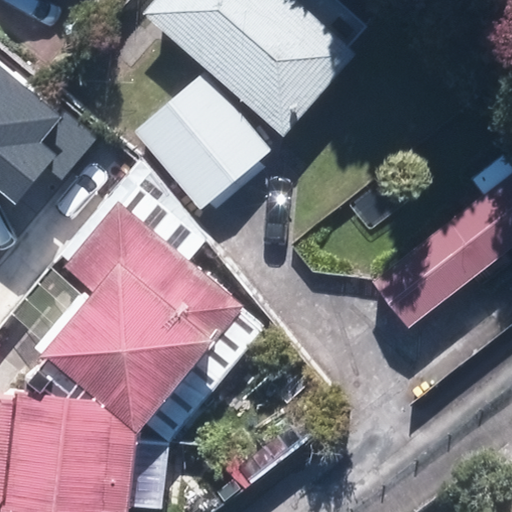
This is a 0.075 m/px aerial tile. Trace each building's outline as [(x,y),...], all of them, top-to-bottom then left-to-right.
[(357,53),(297,0),(156,0),(146,12),(285,134),(357,53)] [(0,188),(16,202),(44,167),(61,180),(99,133),(0,54),(0,188)] [(202,72),(135,128),(202,208),(224,190),(269,152),(202,72)] [(410,324),(511,245),(511,174),(375,279),(410,324)] [(127,511),(138,423),(146,429),(248,305),(119,200),(65,266),(96,291),(48,349),(116,405),(1,390),(0,398),(0,499),(7,501),(5,511),(113,511),(114,510),(127,511)]
